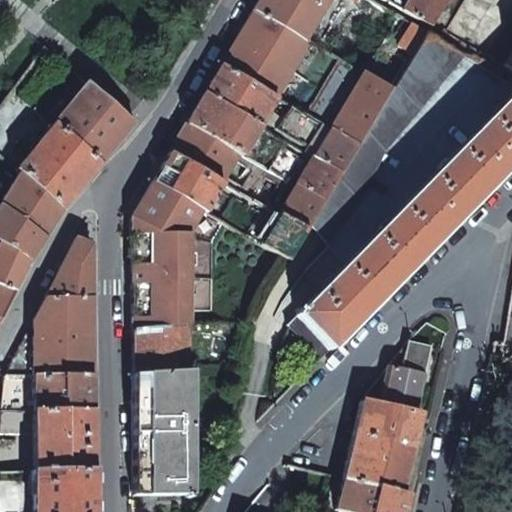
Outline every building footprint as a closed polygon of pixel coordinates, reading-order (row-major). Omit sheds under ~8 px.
[(258,0),(252,10),(304,41),(327,0),(258,0)] [(407,0),(401,11),(429,26),(444,0),(407,0)] [(235,39),(218,67),(275,99),(304,50),(308,43),(304,41),(252,10),(235,39)] [(322,203),(309,227),(324,242),(359,201),(382,151),(460,56),(424,36),(390,91),(358,146),(340,174),(322,203)] [(308,43),(304,50),(322,62),(326,54),(308,43)] [(330,56),(325,65),(353,81),(354,78),(358,80),(362,74),(330,56)] [(210,81),(202,95),(258,127),(275,99),(218,67),(210,81)] [(300,70),(298,74),(304,78),(307,74),(300,70)] [(333,124),(330,130),(331,131),(358,146),(390,91),(362,74),(358,80),(333,124)] [(86,84),(50,125),(98,165),(115,144),(132,123),(86,84)] [(300,90),(290,107),(330,130),(333,124),(309,110),(316,99),(300,90)] [(193,110),(184,124),(237,154),(241,156),(258,127),(202,95),(193,110)] [(511,97),(293,317),(328,351),(409,268),(490,189),(511,165),(511,97)] [(290,107),(273,129),(305,147),(302,153),(311,158),(313,159),(331,131),(330,130),(290,107)] [(176,139),(167,154),(219,184),(224,176),(237,154),(184,124),(176,139)] [(50,125),(16,171),(18,173),(61,210),(80,187),(98,165),(50,125)] [(358,146),(331,131),(313,159),(340,174),(358,146)] [(294,187),(308,163),(281,147),(276,155),(275,154),(274,157),(266,171),(294,187)] [(158,168),(150,183),(198,210),(201,212),(219,184),(167,154),(158,168)] [(308,163),(294,187),(322,203),(340,174),(313,159),(311,158),(308,163)] [(224,176),(219,184),(278,216),(281,209),(269,202),(280,185),(259,172),(252,171),(243,186),(224,176)] [(18,173),(0,200),(0,243),(29,261),(61,210),(18,173)] [(187,327),(187,312),(213,311),(211,241),(221,223),(201,212),(198,210),(150,183),(129,219),(131,332),(187,327)] [(281,209),(278,216),(306,231),(309,227),(322,203),(294,187),(281,209)] [(278,216),(260,246),(288,261),(306,231),(278,216)] [(74,239),(43,298),(90,298),(89,246),(74,239)] [(0,286),(13,291),(29,261),(0,243),(0,286)] [(511,281),(502,343),(511,343),(511,281)] [(0,316),(13,291),(0,286),(0,316)] [(30,324),(30,377),(91,376),(90,298),(43,298),(30,324)] [(293,317),(285,326),(318,360),(328,351),(293,317)] [(30,377),(30,324),(2,378),(30,377)] [(187,327),(131,332),(131,354),(131,375),(191,371),(190,327),(187,327)] [(406,342),(359,402),(415,414),(422,380),(429,347),(406,342)] [(191,371),(131,375),(132,496),(192,495),(191,371)] [(30,377),(32,412),(91,412),(91,376),(30,377)] [(0,411),(32,412),(30,377),(2,378),(0,398),(0,411)] [(399,492),(419,415),(415,414),(359,402),(342,480),(374,488),(399,494),(399,492)] [(0,434),(32,435),(32,412),(0,411),(0,434)] [(32,435),(32,473),(92,471),(91,412),(32,412),(32,435)] [(26,459),(0,461),(0,473),(23,473),(28,473),(26,459)] [(32,473),(32,511),(92,511),(92,471),(32,473)] [(0,473),(0,511),(22,511),(23,473),(0,473)] [(340,486),(334,510),(342,511),(369,511),(374,488),(342,480),(335,478),(334,484),(340,486)] [(369,511),(402,511),(403,510),(407,494),(399,492),(399,494),(374,488),(369,511)]
